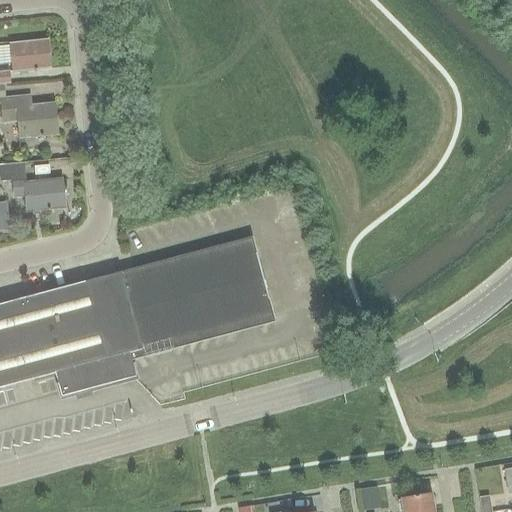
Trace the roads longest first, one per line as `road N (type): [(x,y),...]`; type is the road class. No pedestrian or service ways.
road 1 (tertiary): [(0,471),(337,384),(433,339),(511,282)]
road 2 (residential): [(0,266),(82,246),(101,227),(82,12),(68,0)]
